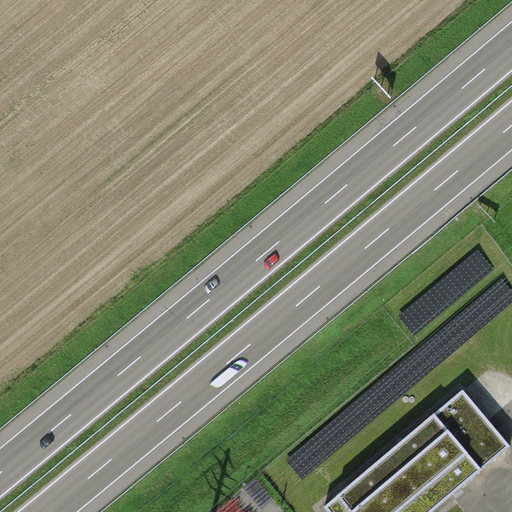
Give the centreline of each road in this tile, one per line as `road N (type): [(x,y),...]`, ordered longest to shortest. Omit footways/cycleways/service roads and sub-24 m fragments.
road 1 (motorway): [(511,47),(0,474)]
road 2 (motorway): [(49,511),(511,126)]
